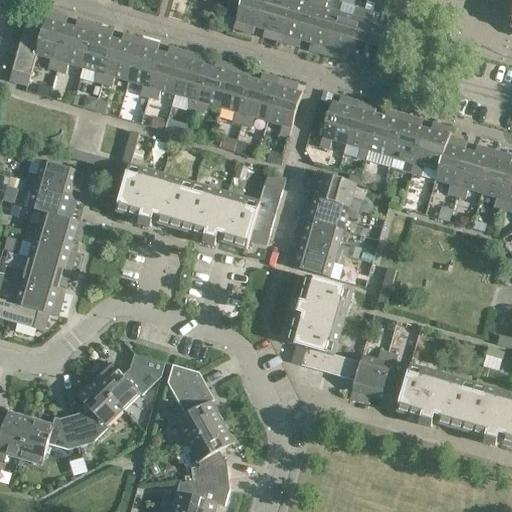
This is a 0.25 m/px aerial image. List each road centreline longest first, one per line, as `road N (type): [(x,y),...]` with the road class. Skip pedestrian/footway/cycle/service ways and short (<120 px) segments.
road 1 (residential): [(0,353),(40,359),(123,309),(228,337),(243,351),(285,450),(266,511)]
road 2 (residential): [(511,105),(431,74),(408,26),(406,0)]
